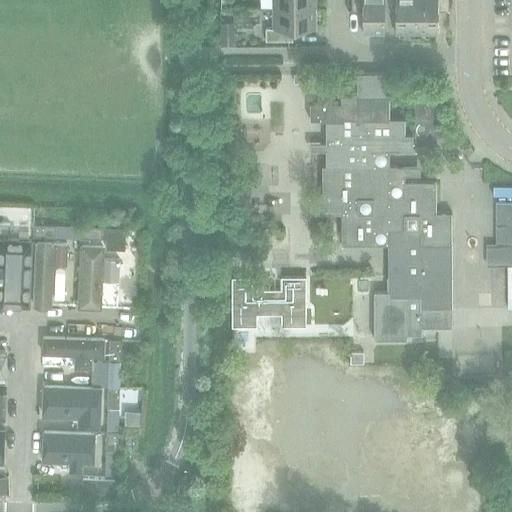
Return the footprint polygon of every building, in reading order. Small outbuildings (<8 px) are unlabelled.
[(384,0),(350,0),(351,10),(362,10),(362,31),(384,31),(384,10),(384,0)] [(416,31),(416,0),(384,0),(384,10),(395,10),(395,31),(416,31)] [(416,0),(416,31),(437,31),(437,10),(449,10),(448,0),(416,0)] [(314,7),(273,7),(273,27),(265,27),(265,39),(293,39),(292,28),(314,28),(314,7)] [(389,117),(389,71),(356,71),(356,94),(341,94),(341,102),(309,102),(309,118),(325,118),(325,164),(321,164),(322,195),(310,195),(310,212),(341,212),(341,243),(388,243),(388,290),(374,290),(374,338),(406,338),(406,326),(452,326),(451,210),(436,211),(436,180),(404,179),(404,173),(397,173),(397,164),(389,164),(389,150),(412,150),(412,133),(404,133),(404,117),(389,117)] [(511,216),(511,201),(497,201),(497,217),(511,216)] [(0,233),(9,234),(10,222),(0,221),(0,233)] [(55,236),(56,224),(34,223),(33,235),(55,236)] [(101,238),(102,226),(80,225),(79,237),(101,238)] [(23,241),(0,240),(0,300),(21,301),(23,241)] [(54,240),(39,240),(37,303),(53,303),(54,240)] [(103,245),(84,245),(83,301),(102,302),(103,245)] [(120,361),(121,339),(109,338),(109,360),(120,361)] [(0,376),(8,376),(8,352),(0,351),(0,376)] [(77,353),(45,352),(45,366),(76,367),(77,353)] [(119,407),(120,384),(119,384),(108,384),(107,406),(118,407),(119,407)] [(102,387),(48,386),(47,413),(84,414),(84,424),(101,425),(102,387)] [(117,453),(118,430),(117,430),(106,430),(105,452),(117,453)] [(96,434),(48,432),(47,456),(96,458),(96,434)]
